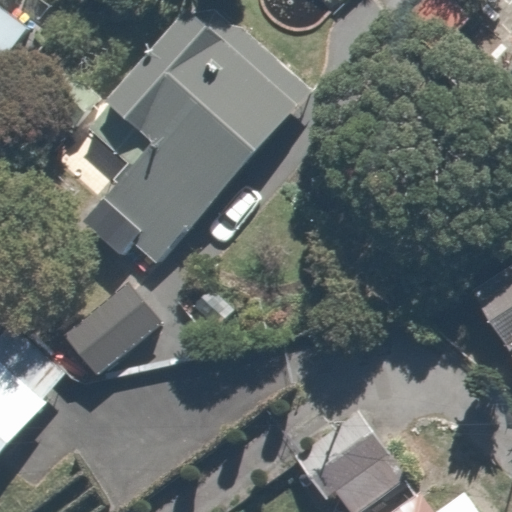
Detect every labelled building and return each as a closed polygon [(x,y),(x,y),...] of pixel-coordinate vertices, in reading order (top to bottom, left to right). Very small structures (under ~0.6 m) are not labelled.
[(75,222),(118,259),(128,248),(152,269),(305,89),(201,0),(176,0),(94,96),(145,139),(75,222)] [(511,20),(499,35),(511,47),(511,20)] [(511,263),(470,290),(474,297),(511,357),(511,263)] [(0,448),(50,387),(0,346),(0,448)] [(297,473),(322,508),(333,500),(342,511),(351,511),(389,484),(352,433),(297,473)] [(425,511),(408,489),(376,511),(425,511)]
